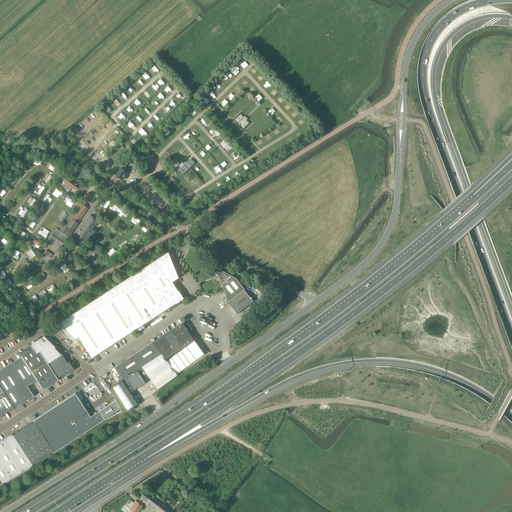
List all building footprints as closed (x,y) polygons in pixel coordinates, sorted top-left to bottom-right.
[(195,106),(189,112),(191,114),(198,108),(195,106)] [(204,115),(202,118),(208,125),(211,123),(204,115)] [(215,128),(213,130),(219,137),(222,135),(215,128)] [(108,157),(115,164),(127,151),(121,145),(108,157)] [(189,158),(177,169),(181,173),(192,162),(189,158)] [(21,165),(15,172),(17,174),(24,167),(21,165)] [(119,178),(120,179),(122,180),(127,173),(121,169),(116,176),(115,177),(118,179),(119,178)] [(11,176),(5,182),(7,184),(13,178),(11,176)] [(78,187),(65,177),(62,181),(65,183),(62,187),(68,192),(72,188),(75,190),(78,187)] [(89,202),(93,197),(88,193),(84,198),(89,202)] [(57,228),(53,234),(48,240),(60,248),(88,209),(78,202),(76,205),(78,206),(69,218),(68,217),(59,230),(57,228)] [(123,207),(121,209),(128,215),(130,212),(123,207)] [(98,222),(94,219),(89,216),(71,242),(79,248),(85,239),(88,242),(93,235),(90,233),(98,222)] [(145,224),(143,227),(150,232),(152,230),(145,224)] [(14,235),(8,229),(3,225),(1,227),(11,238),(14,235)] [(39,230),(37,233),(45,239),(47,236),(39,230)] [(4,235),(1,237),(8,244),(10,241),(4,235)] [(178,292),(170,279),(176,274),(169,253),(59,325),(75,340),(78,338),(92,359),(176,304),(177,304),(183,300),(184,299),(179,291),(178,292)] [(228,302),(244,290),(236,279),(219,270),(217,271),(223,286),(228,302)] [(244,290),(228,302),(228,303),(237,314),(253,302),(244,290)] [(191,329),(190,328),(186,321),(153,343),(161,355),(162,355),(167,361),(194,341),(189,333),(190,332),(191,329)] [(47,364),(61,355),(44,337),(30,346),(36,354),(39,352),(45,362),(47,364)] [(167,361),(176,374),(204,355),(194,341),(167,361)] [(122,380),(161,355),(153,343),(127,360),(123,362),(122,362),(118,365),(114,368),(122,380)] [(39,352),(36,354),(30,346),(27,348),(29,350),(20,356),(21,357),(30,372),(45,362),(39,352)] [(67,363),(65,361),(63,357),(61,355),(47,364),(57,379),(64,374),(65,375),(68,373),(68,374),(74,371),(68,362),(67,363)] [(136,408),(137,407),(138,406),(129,393),(150,380),(157,390),(177,376),(176,375),(176,374),(167,361),(162,355),(161,355),(122,380),(109,389),(126,414),(136,408)] [(36,380),(30,372),(21,357),(11,364),(11,363),(26,387),(27,386),(36,380)] [(57,379),(47,364),(45,362),(30,372),(36,380),(43,390),(58,381),(57,379)] [(33,397),(27,386),(26,387),(11,363),(0,370),(0,387),(3,392),(8,401),(14,409),(33,397)] [(0,406),(8,401),(3,392),(0,394),(0,406)] [(81,402),(80,402),(75,394),(33,421),(54,453),(104,420),(99,412),(90,417),(82,405),(83,405),(81,402)] [(7,414),(14,409),(8,401),(0,406),(0,415),(1,417),(3,415),(3,416),(7,413),(7,414)] [(54,453),(33,421),(12,435),(32,467),(54,453)] [(0,480),(3,484),(32,467),(12,435),(0,442),(0,480)] [(153,496),(152,495),(147,491),(145,494),(143,493),(141,495),(143,496),(141,499),(146,503),(157,511),(172,511),(173,511),(160,502),(162,499),(155,493),(153,496)] [(138,511),(143,507),(137,503),(135,501),(133,504),(132,503),(132,504),(128,501),(120,511),(121,511),(138,511)]
